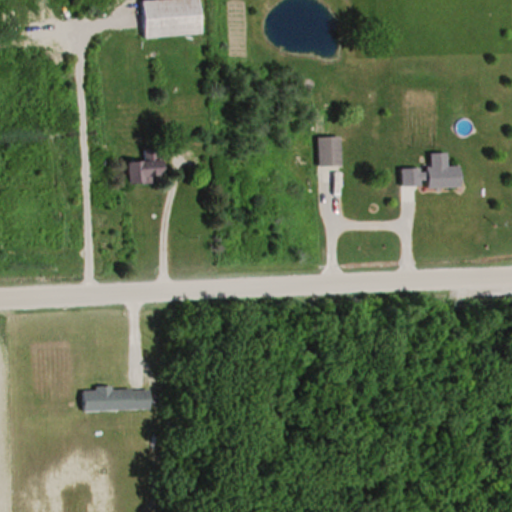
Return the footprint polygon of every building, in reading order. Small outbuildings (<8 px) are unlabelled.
[(198,0),(140,0),(142,36),(200,33),(198,0)] [(316,136),(318,181),(340,180),(338,135),(316,136)] [(127,181),(162,181),(162,148),(142,148),(143,160),(127,161),(127,181)] [(425,165),(425,186),(459,186),(459,165),(425,165)] [(82,389),(82,410),(149,408),(149,387),(82,389)]
